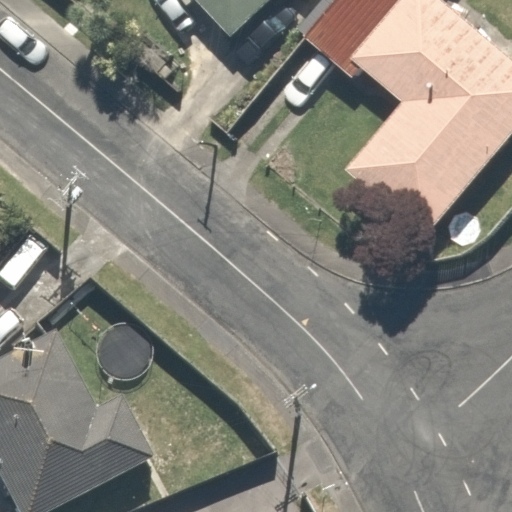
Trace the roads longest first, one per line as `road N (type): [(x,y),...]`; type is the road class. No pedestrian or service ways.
road 1 (residential): [(396,452),(313,337),(0,71)]
road 2 (residential): [(396,452),(459,409),(511,358)]
